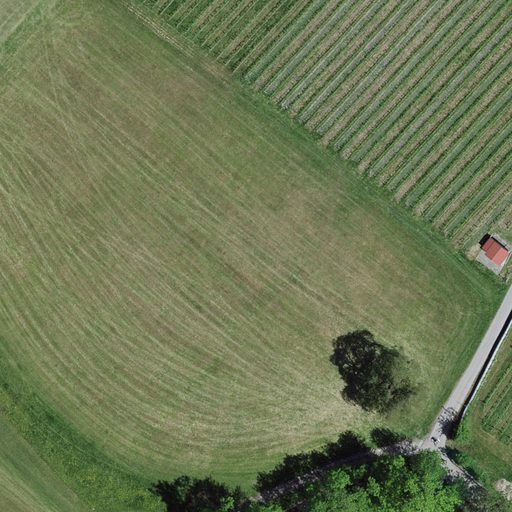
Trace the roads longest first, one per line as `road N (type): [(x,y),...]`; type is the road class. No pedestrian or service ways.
road 1 (track): [(490,511),(434,449),(511,296)]
road 2 (track): [(434,449),(378,452),(237,511)]
